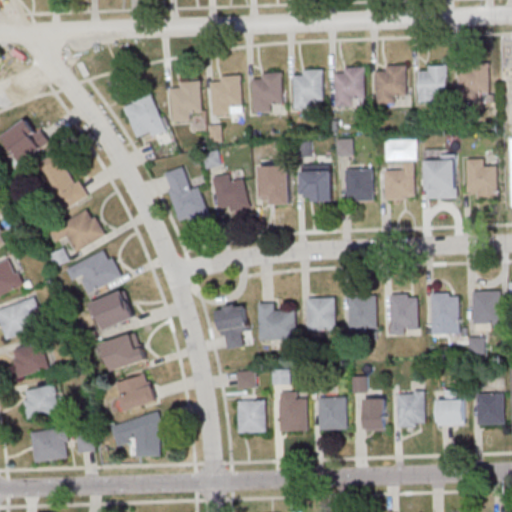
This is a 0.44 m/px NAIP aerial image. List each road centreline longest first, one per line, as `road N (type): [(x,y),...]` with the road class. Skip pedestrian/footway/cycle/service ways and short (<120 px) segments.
road 1 (residential): [(22,31),(89,110),(143,201),(174,276),(205,390),(212,511)]
road 2 (residential): [(511,471),(0,489)]
road 3 (residential): [(511,16),(22,31)]
road 4 (residential): [(511,244),(301,252),(174,276)]
